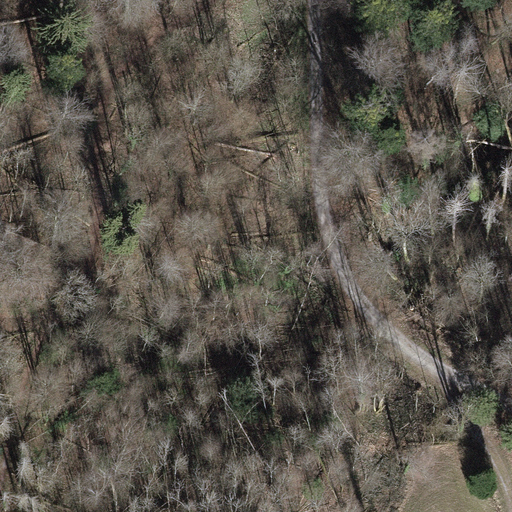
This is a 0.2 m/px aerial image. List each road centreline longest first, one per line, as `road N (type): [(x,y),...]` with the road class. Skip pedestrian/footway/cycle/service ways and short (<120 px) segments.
road 1 (track): [(314,0),(326,216),(337,256),(360,296),(421,355)]
road 2 (track): [(511,503),(474,424),(421,355)]
